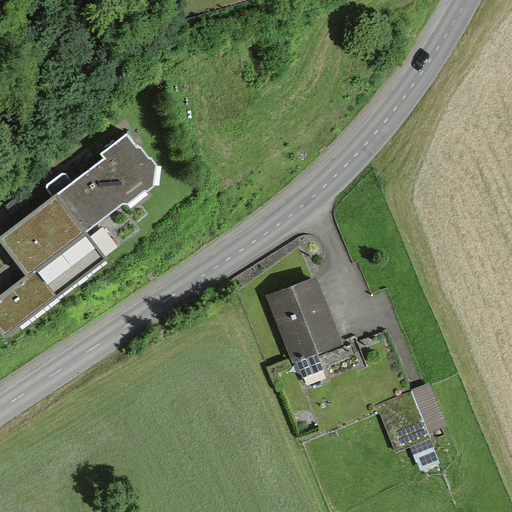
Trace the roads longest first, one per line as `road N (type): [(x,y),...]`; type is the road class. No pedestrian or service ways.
road 1 (tertiary): [(465,0),(401,102),(308,202),(0,410)]
road 2 (unknown): [(308,202),(363,307),(390,317),(413,375)]
